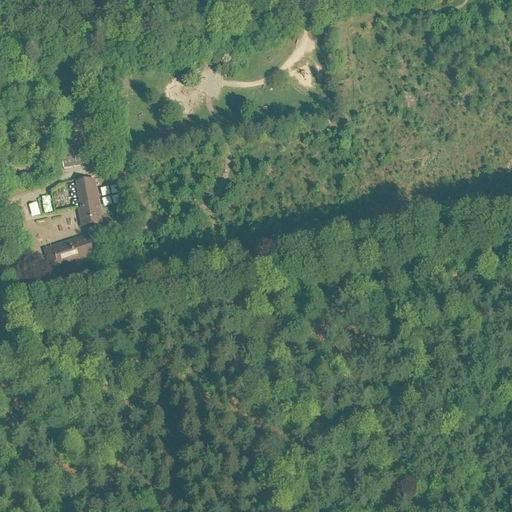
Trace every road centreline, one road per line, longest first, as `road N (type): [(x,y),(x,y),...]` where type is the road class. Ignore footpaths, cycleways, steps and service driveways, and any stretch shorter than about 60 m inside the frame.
road 1 (tertiary): [(0,321),(511,228)]
road 2 (track): [(42,511),(15,344)]
